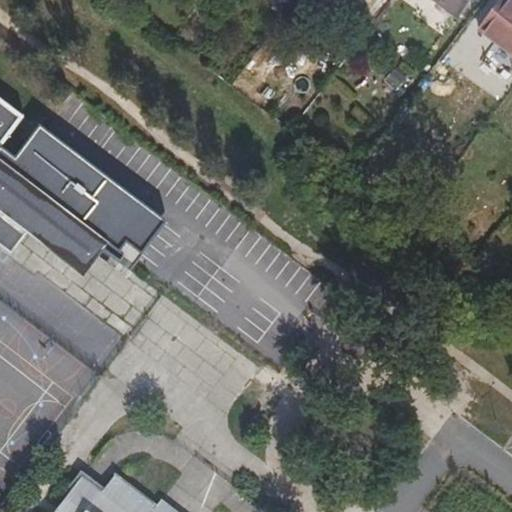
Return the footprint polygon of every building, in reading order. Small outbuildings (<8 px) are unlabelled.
[(430,0),(460,23),(477,0),(430,0)] [(511,56),(511,2),(509,0),(483,34),(511,56)] [(16,160),(4,151),(29,118),(0,96),(0,240),(12,249),(25,232),(84,274),(96,256),(130,270),(135,263),(165,223),(40,127),(16,160)] [(165,511),(121,477),(108,493),(93,511),(88,511),(72,500),(62,511),(165,511)] [(97,484),(89,478),(72,500),(88,511),(93,511),(108,493),(97,484)]
